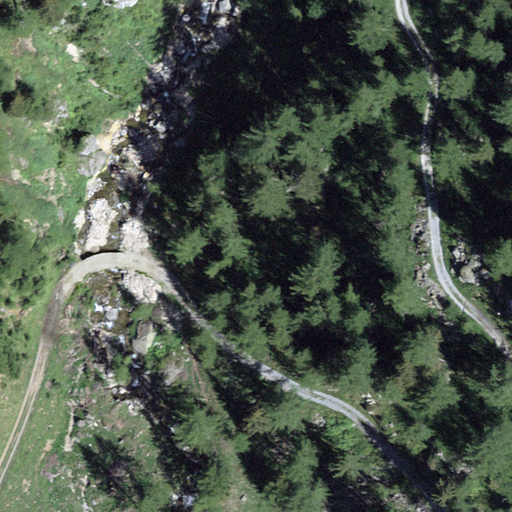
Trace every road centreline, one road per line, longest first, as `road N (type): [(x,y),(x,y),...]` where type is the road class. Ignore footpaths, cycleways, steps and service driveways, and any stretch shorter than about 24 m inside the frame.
road 1 (track): [(0,471),(65,280),(118,258),(153,268),(178,287),(223,343),(347,409),(443,511)]
road 2 (track): [(511,355),(448,288),(436,260),(426,163),(432,81),(402,0)]
